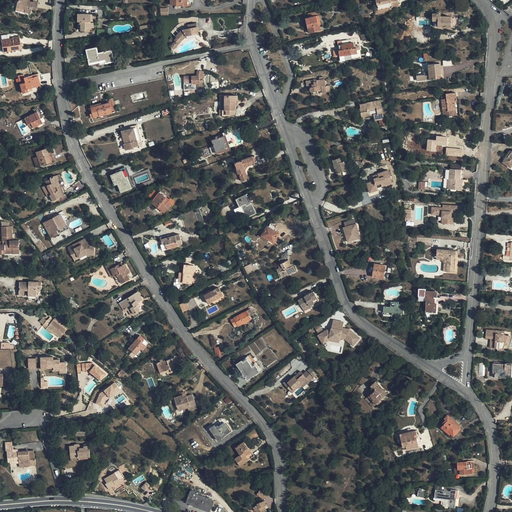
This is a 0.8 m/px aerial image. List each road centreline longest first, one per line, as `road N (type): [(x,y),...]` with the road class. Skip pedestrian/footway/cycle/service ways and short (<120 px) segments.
road 1 (residential): [(284,511),(268,429),(196,350),(147,274),(80,161),(59,87)]
road 2 (residential): [(468,353),(490,92)]
road 3 (residential): [(312,204),(353,317),(427,367)]
road 4 (residential): [(59,87),(253,44)]
road 5 (residential): [(463,388),(490,423),(490,511)]
